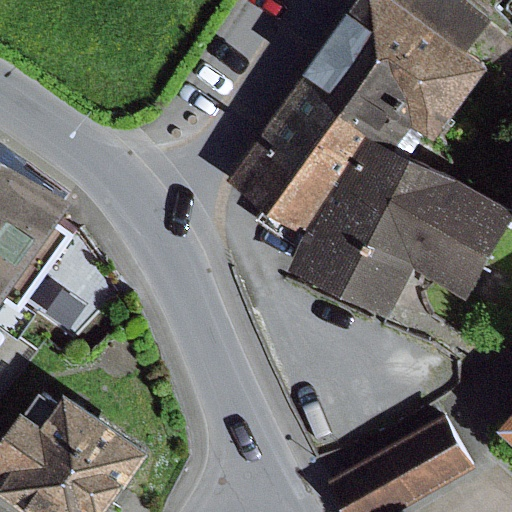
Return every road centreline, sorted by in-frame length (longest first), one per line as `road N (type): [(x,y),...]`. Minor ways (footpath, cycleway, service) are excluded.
road 1 (residential): [(246,494),(246,445),(233,404),(147,213)]
road 2 (residential): [(192,183),(331,0)]
road 3 (residential): [(147,213),(88,156),(0,94)]
